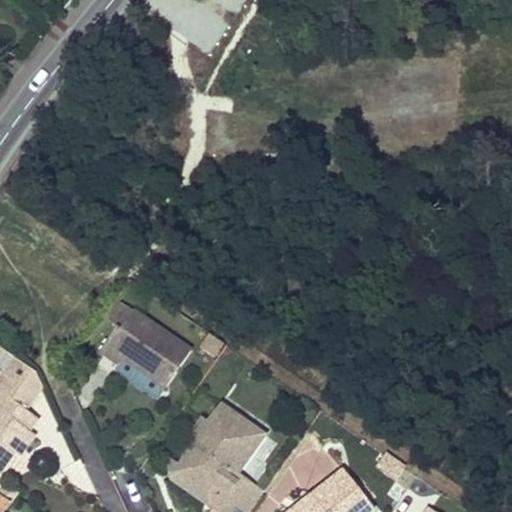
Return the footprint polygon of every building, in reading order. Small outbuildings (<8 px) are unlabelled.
[(167,389),(193,351),(136,312),(125,328),(119,325),(101,352),(122,366),(125,361),(143,373),(167,389)] [(35,369),(16,356),(3,374),(28,391),(42,384),(35,369)] [(143,373),(125,361),(122,366),(118,372),(136,384),(143,373)] [(28,391),(3,374),(0,377),(0,389),(2,391),(27,408),(42,384),(28,391)] [(0,393),(0,469),(1,470),(17,447),(12,444),(26,425),(31,428),(39,416),(27,408),(2,391),(0,393)] [(216,507),(223,511),(251,511),(265,493),(238,475),(265,436),(224,407),(182,468),(223,496),(216,507)] [(12,444),(17,447),(22,451),(36,431),(31,428),(26,425),(12,444)] [(396,481),(405,469),(384,455),(376,467),(396,481)] [(182,468),(175,478),(216,507),(223,496),(182,468)] [(344,471),(289,511),(373,511),(375,511),(344,471)] [(0,490),(0,511),(3,511),(13,499),(0,490)]
